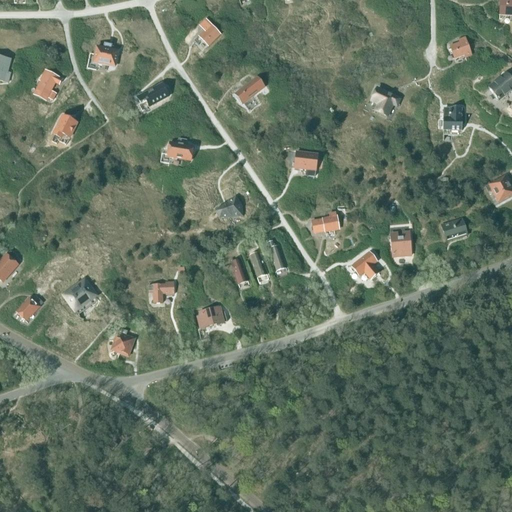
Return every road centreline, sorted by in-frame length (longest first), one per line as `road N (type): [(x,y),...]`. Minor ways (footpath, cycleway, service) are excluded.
road 1 (unclassified): [(511,261),(119,391)]
road 2 (unclassified): [(265,511),(119,391)]
